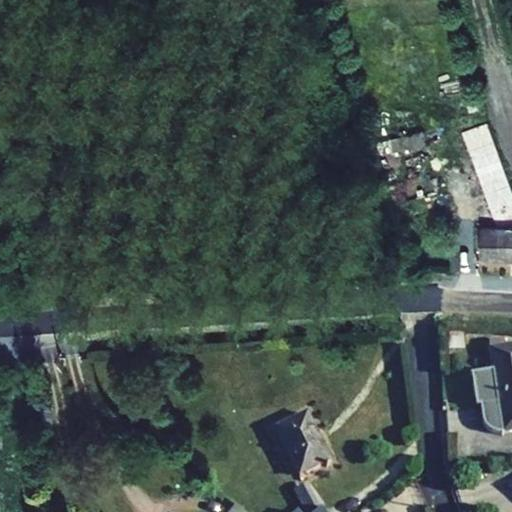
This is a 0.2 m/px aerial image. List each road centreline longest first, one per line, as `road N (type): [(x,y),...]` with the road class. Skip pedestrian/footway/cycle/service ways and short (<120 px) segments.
road 1 (residential): [(0,330),(415,299)]
road 2 (residential): [(415,299),(432,456),(447,511)]
